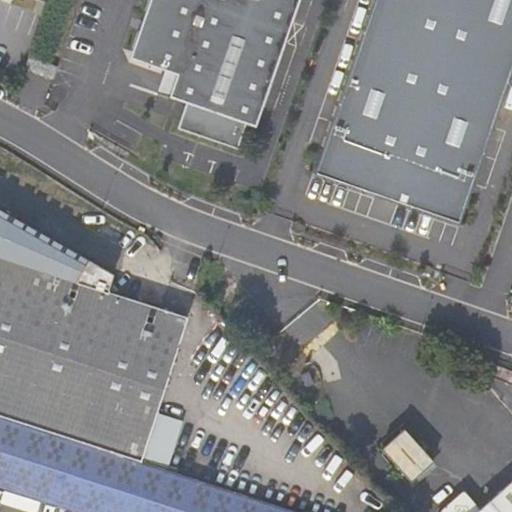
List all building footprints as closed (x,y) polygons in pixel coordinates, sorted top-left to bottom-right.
[(168,0),(168,2),(286,38),(299,0),(168,0)] [(455,238),(511,68),(511,0),(375,0),(311,190),(455,238)] [(248,114),(258,117),(286,38),(168,2),(152,49),(155,57),(197,71),(189,94),(207,99),(198,125),(240,139),(248,114)] [(57,68),(58,67),(38,60),(33,74),(53,81),(57,68)] [(66,71),(57,68),(53,81),(62,84),(66,71)] [(0,258),(107,291),(112,273),(0,208),(0,258)] [(0,414),(141,461),(156,414),(153,413),(184,326),(187,316),(107,291),(0,258),(0,414)] [(0,414),(0,483),(87,511),(296,511),(160,467),(141,461),(0,414)] [(177,421),(156,414),(141,461),(160,467),(177,421)] [(403,431),(382,451),(411,483),(432,463),(403,431)] [(511,511),(511,480),(479,509),(475,511),(511,511)] [(437,511),(475,511),(479,509),(462,490),(437,511)]
